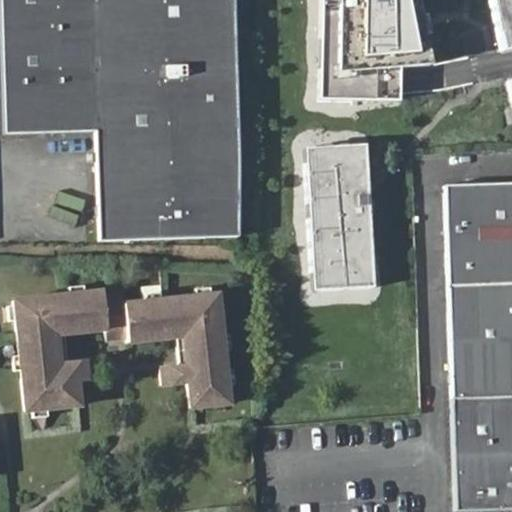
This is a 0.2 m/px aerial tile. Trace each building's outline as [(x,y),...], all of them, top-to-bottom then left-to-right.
[(235,0),(1,0),(7,138),(101,136),(105,245),(244,241),(235,0)] [(316,0),(313,102),(395,105),(396,82),(396,68),(426,68),(414,0),(316,0)] [(511,0),(493,0),(504,52),(511,50),(511,0)] [(362,144),(305,146),(310,287),(368,285),(364,199),(362,144)] [(511,180),(442,184),(447,287),(511,283),(511,180)] [(59,194),(85,194),(85,182),(59,182),(59,194)] [(511,283),(447,287),(453,398),(511,394),(511,283)] [(100,290),(9,299),(21,414),(79,408),(77,383),(88,381),(85,361),(60,363),(57,339),(105,333),(106,343),(115,342),(126,340),(126,346),(178,340),(180,364),(154,368),(157,387),(182,384),(187,411),(229,406),(217,292),(122,302),(121,294),(101,296),(100,290)] [(511,394),(453,398),(459,511),(511,508),(511,394)]
